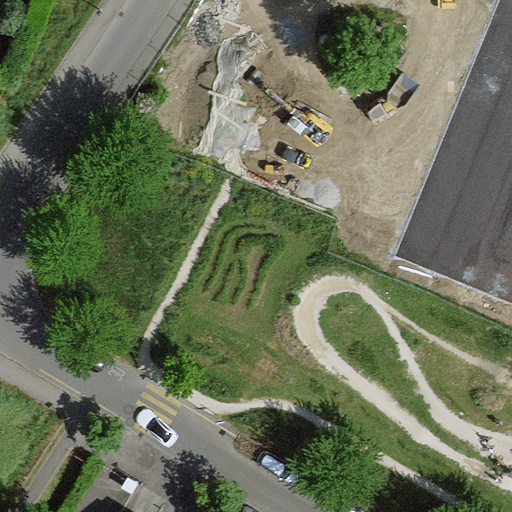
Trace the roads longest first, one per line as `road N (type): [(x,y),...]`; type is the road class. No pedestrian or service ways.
road 1 (residential): [(315,511),(15,326),(0,305)]
road 2 (residential): [(0,257),(161,0)]
